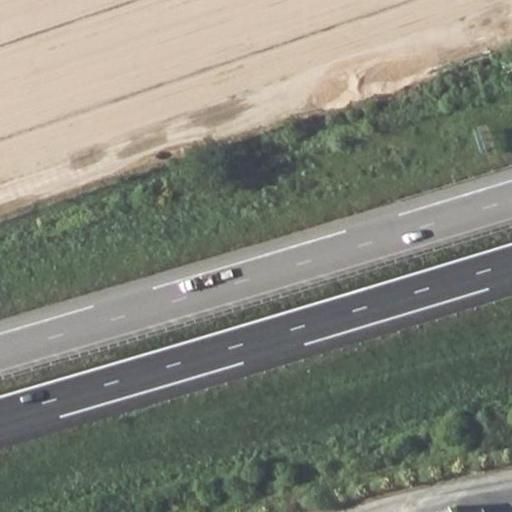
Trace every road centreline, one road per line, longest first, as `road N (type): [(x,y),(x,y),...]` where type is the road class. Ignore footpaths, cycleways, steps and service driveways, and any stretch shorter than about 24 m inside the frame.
road 1 (motorway): [(0,416),(511,263)]
road 2 (motorway): [(511,200),(0,352)]
